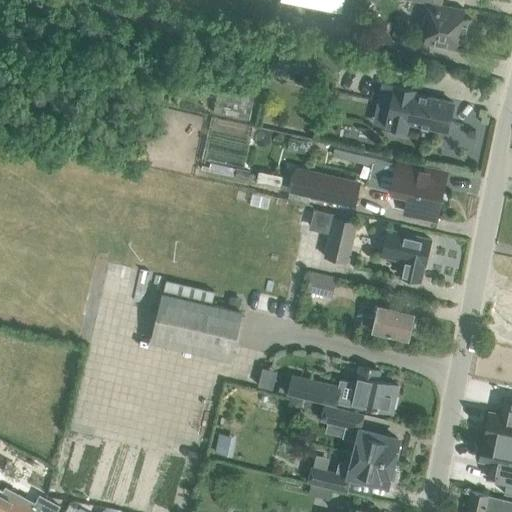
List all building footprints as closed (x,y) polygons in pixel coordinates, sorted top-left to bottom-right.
[(279,0),(279,2),(343,14),(345,0),(279,0)] [(408,0),(424,3),(418,34),(426,36),(424,44),(457,51),(458,43),(466,44),(471,19),(463,18),(465,10),(441,5),(442,0),(408,0)] [(341,57),(282,45),(279,62),(337,75),(341,57)] [(387,126),(407,131),(409,123),(447,131),(453,104),(415,95),(416,92),(383,84),(380,99),(392,102),(387,126)] [(375,187),(390,191),(398,192),(407,206),(405,213),(435,219),(446,174),(398,163),(399,159),(382,156),(375,187)] [(251,171),(236,168),(236,169),(211,163),(209,171),(212,171),(211,172),(234,177),(234,178),(249,181),(251,171)] [(290,189),(312,194),(355,204),(359,184),(316,174),(295,169),(290,189)] [(282,176),(259,172),(257,181),(280,186),(282,176)] [(335,214),(314,209),(309,229),(329,234),(324,257),(348,263),(358,222),(334,216),(335,214)] [(430,240),(388,230),(382,255),(405,260),(401,276),(420,281),(424,265),(425,265),(430,240)] [(306,292),(331,298),(336,279),(311,273),(306,292)] [(163,294),(152,342),(230,360),(241,312),(238,311),(227,308),(213,305),(216,293),(166,281),(163,294)] [(230,297),(227,308),(238,311),(241,299),(233,297),(233,298),(230,297)] [(364,315),(361,327),(373,330),(408,339),(414,313),(399,310),(378,305),(376,318),(364,315)] [(352,403),(391,412),(397,385),(378,381),(380,371),(361,366),(352,403)] [(339,388),(293,377),(288,394),(335,406),(339,388)] [(287,410),(295,412),(300,409),(303,399),(290,396),(287,410)] [(511,402),(505,401),(502,415),(490,413),(485,436),(511,442),(511,402)] [(394,463),(392,462),(398,440),(360,430),(364,415),(325,405),(321,421),(345,427),(343,438),(356,442),(353,453),(394,463)] [(511,442),(485,436),(480,460),(492,462),(489,477),(507,480),(505,493),(511,494),(511,442)] [(388,487),(394,463),(353,453),(353,454),(355,455),(353,466),(339,462),(336,473),(312,467),(308,483),(347,492),(350,477),(388,487)] [(4,493),(0,490),(0,511),(49,511),(6,489),(4,493)] [(511,511),(511,501),(505,500),(471,492),(466,511),(511,511)]
